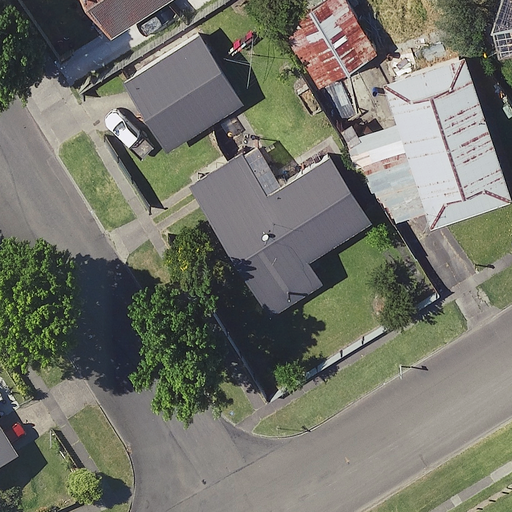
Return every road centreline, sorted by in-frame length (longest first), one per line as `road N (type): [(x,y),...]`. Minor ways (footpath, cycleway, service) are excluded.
road 1 (residential): [(0,158),(225,511)]
road 2 (residential): [(267,511),(511,368)]
